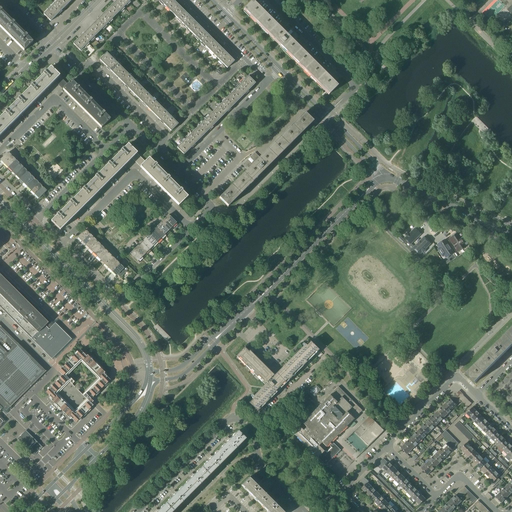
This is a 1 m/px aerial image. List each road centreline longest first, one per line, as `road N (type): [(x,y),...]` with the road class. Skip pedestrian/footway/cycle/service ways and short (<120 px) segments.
road 1 (tertiary): [(229,325),(378,179)]
road 2 (residential): [(59,244),(134,173),(190,228)]
road 3 (tertiary): [(386,177),(280,68)]
road 4 (residential): [(0,151),(54,99),(107,150)]
road 5 (tertiary): [(276,72),(378,179)]
road 6 (residential): [(217,86),(191,113),(115,35)]
road 7 (residential): [(115,35),(140,10),(217,86)]
road 8 (residential): [(136,511),(232,417)]
road 9 (residential): [(159,153),(170,142),(89,61)]
road 10 (residential): [(16,254),(5,264),(72,332),(83,322)]
